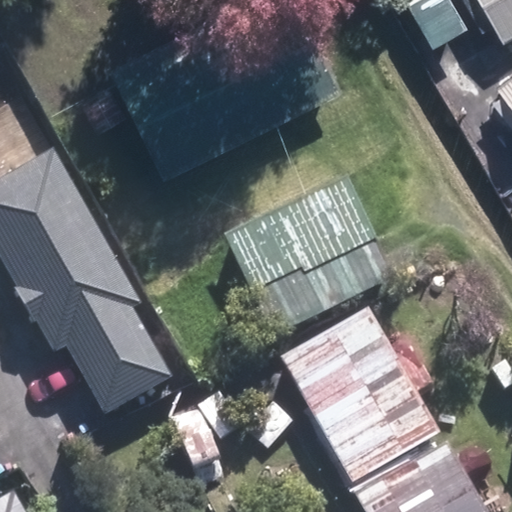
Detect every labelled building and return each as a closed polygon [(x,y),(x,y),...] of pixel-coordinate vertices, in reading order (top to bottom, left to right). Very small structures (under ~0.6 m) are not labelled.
[(157,176),(333,93),(289,0),(240,0),(104,65),(157,176)] [(434,48),(468,29),(452,0),(414,0),(409,3),(434,48)] [(511,0),(479,0),(503,43),(511,38),(511,0)] [(511,73),(494,87),(511,110),(511,73)] [(106,90),(77,108),(92,133),(121,116),(106,90)] [(170,380),(129,310),(138,305),(49,149),(0,177),(0,270),(49,356),(62,349),(101,419),(170,380)] [(264,337),(387,280),(338,177),(216,236),(264,337)] [(348,484),(434,437),(362,307),(277,354),(348,484)] [(445,449),(442,443),(353,493),(363,511),(480,511),(472,496),(502,479),(475,431),(445,449)] [(252,503),(308,473),(294,447),(238,477),(252,503)] [(0,511),(24,511),(12,491),(0,498),(0,511)]
